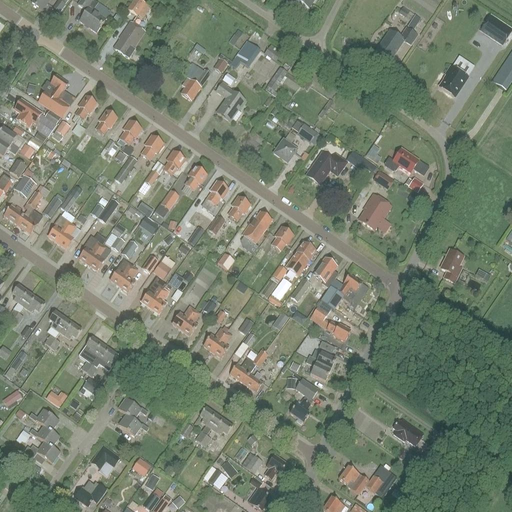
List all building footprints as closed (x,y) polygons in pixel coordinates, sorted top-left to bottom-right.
[(44,12),(51,0),(32,0),(35,2),(33,4),(44,12)] [(91,0),(82,0),(78,6),(87,12),(79,23),(96,35),(111,13),(91,0)] [(137,0),(136,0),(129,11),(139,18),(147,6),(137,0)] [(301,0),(299,4),(309,10),(315,1),(314,0),(301,0)] [(67,6),(66,6),(60,1),(53,10),(60,15),(67,6)] [(409,12),(403,8),(399,14),(405,18),(409,12)] [(421,20),(416,16),(408,27),(413,31),(421,20)] [(480,33),(502,48),(511,33),(511,31),(490,17),(480,33)] [(135,50),(147,32),(132,23),(121,40),(117,47),(119,48),(117,51),(130,60),(137,51),(135,50)] [(390,33),(377,52),(380,54),(378,57),(386,62),(390,55),(394,57),(404,42),(411,47),(418,37),(407,29),(400,39),(390,33)] [(238,31),(229,43),(233,46),(242,34),(238,31)] [(248,43),(231,68),(235,70),(240,63),(248,70),(261,52),(248,43)] [(277,63),(283,53),(269,43),(265,48),(269,50),(265,55),(277,63)] [(489,50),(473,71),(484,80),(496,64),(493,62),(497,56),(489,50)] [(511,82),(511,53),(492,83),(505,93),(511,82)] [(229,66),(222,61),(215,71),(222,75),(229,66)] [(186,91),(182,96),(192,103),(203,89),(205,84),(213,75),(207,71),(205,74),(198,69),(189,81),(188,80),(182,88),(186,91)] [(281,85),(288,74),(281,69),(268,87),(274,92),(280,84),(281,85)] [(454,98),(467,79),(451,69),(446,76),(448,78),(440,89),(454,99),(454,98)] [(302,84),(288,74),(281,85),(283,86),(284,83),(297,92),(302,84)] [(48,93),(40,104),(63,120),(71,109),(59,100),(60,99),(68,105),(71,99),(64,94),(70,86),(58,77),(52,85),(57,89),(52,96),(48,93)] [(225,84),(218,93),(229,100),(219,115),(232,124),(234,120),(238,122),(243,115),(240,112),(247,101),(234,92),(229,89),(230,87),(225,84)] [(28,93),(35,94),(36,86),(29,85),(28,93)] [(330,125),(346,104),(335,95),(319,117),(330,125)] [(91,117),(98,105),(88,98),(80,109),(81,110),(77,117),(84,122),(89,115),(91,117)] [(44,116),(34,109),(23,101),(16,112),(22,116),(18,121),(31,130),(34,125),(37,127),(44,116)] [(56,125),(61,119),(49,111),(45,118),(56,125)] [(111,131),(119,120),(108,112),(101,123),(102,125),(98,131),(105,136),(110,130),(111,131)] [(61,143),(72,128),(64,122),(53,137),(61,143)] [(137,141),(144,131),(132,123),(125,133),(127,134),(121,141),(130,147),(135,139),(137,141)] [(320,136),(301,123),(300,124),(299,124),(295,131),(301,135),(299,136),(313,146),(320,136)] [(15,129),(12,132),(21,138),(23,135),(15,129)] [(3,130),(0,133),(0,142),(17,154),(19,150),(12,146),(17,139),(3,130)] [(43,145),(47,138),(39,133),(35,139),(43,145)] [(87,134),(78,148),(83,152),(92,137),(87,134)] [(158,156),(165,146),(153,138),(146,148),(148,149),(143,156),(151,162),(156,155),(158,156)] [(32,140),(28,146),(37,153),(41,146),(32,140)] [(289,165),(299,151),(285,141),(275,155),(289,165)] [(17,154),(0,142),(0,157),(3,159),(8,152),(15,157),(17,154)] [(110,142),(101,155),(106,159),(107,156),(112,159),(119,148),(115,146),(116,146),(110,142)] [(28,160),(32,155),(24,149),(20,154),(28,160)] [(413,171),(424,178),(429,169),(419,163),(419,162),(402,151),(394,163),(389,160),(384,168),(395,174),(398,170),(409,177),(413,171)] [(120,152),(116,159),(123,164),(127,157),(120,152)] [(180,171),(187,161),(175,153),(168,163),(170,164),(165,171),(173,177),(178,170),(180,171)] [(324,154),(308,177),(321,187),(332,171),(340,177),(349,164),(359,171),(361,167),(372,175),(376,169),(354,153),(347,162),(341,158),(337,164),(324,154)] [(122,186),(138,163),(132,158),(116,181),(122,186)] [(11,174),(21,180),(28,168),(19,162),(11,174)] [(202,186),(209,176),(197,168),(190,178),(191,179),(187,186),(195,191),(200,185),(202,186)] [(159,177),(153,172),(145,184),(151,188),(159,177)] [(380,174),(375,182),(390,192),(395,184),(380,174)] [(2,178),(0,180),(0,192),(4,196),(12,185),(2,178)] [(38,186),(26,178),(16,192),(28,200),(38,186)] [(416,180),(410,189),(420,195),(425,186),(416,180)] [(224,201),(230,192),(219,183),(212,193),(213,194),(208,202),(217,208),(222,200),(224,201)] [(170,192),(161,205),(169,210),(178,197),(170,192)] [(61,209),(67,213),(68,214),(77,200),(76,199),(78,196),(73,193),(72,194),(61,209)] [(39,204),(44,198),(37,194),(33,200),(39,204)] [(382,225),(394,208),(376,196),(365,211),(367,213),(363,219),(366,222),(364,224),(376,232),(381,224),(382,225)] [(245,216),(252,207),(240,198),(233,208),(235,209),(229,217),(238,222),(243,215),(245,216)] [(35,210),(39,204),(33,200),(29,206),(35,210)] [(52,205),(45,215),(52,220),(63,205),(56,200),(52,206),(52,205)] [(107,226),(120,206),(113,201),(99,221),(107,226)] [(198,201),(186,215),(192,221),(204,207),(198,201)] [(98,220),(105,210),(99,206),(92,216),(98,220)] [(19,227),(26,217),(21,214),(23,212),(19,209),(17,211),(13,207),(6,217),(19,227)] [(26,217),(19,227),(32,236),(39,226),(40,226),(45,219),(35,212),(30,220),(26,217)] [(73,225),(75,221),(77,220),(68,214),(67,213),(63,218),(62,217),(56,226),(58,228),(50,239),(59,245),(73,225)] [(257,246),(274,222),(262,214),(256,222),(254,221),(243,236),(257,246)] [(227,224),(220,219),(211,233),(219,238),(227,224)] [(75,221),(73,225),(59,245),(67,251),(76,240),(72,237),(80,225),(75,221)] [(289,247),(296,237),(284,229),(277,239),(278,240),(273,247),(282,253),(287,246),(289,247)] [(89,267),(104,246),(93,239),(87,248),(88,249),(80,260),(89,267)] [(126,244),(119,239),(112,249),(119,254),(126,244)] [(139,248),(132,243),(123,256),(129,261),(139,248)] [(294,262),(289,270),(299,278),(305,270),(304,269),(309,261),(310,262),(317,253),(305,244),(299,254),(300,255),(295,262),(294,262)] [(104,246),(89,267),(98,273),(108,259),(108,260),(113,253),(104,246)] [(450,251),(441,270),(447,273),(444,280),(455,285),(463,269),(460,268),(464,258),(450,251)] [(235,263),(224,255),(217,265),(228,272),(235,263)] [(190,263),(196,267),(201,260),(194,256),(190,263)] [(141,271),(149,276),(158,263),(150,258),(141,271)] [(322,270),(317,277),(325,284),(331,276),(332,277),(339,268),(327,259),(320,269),(322,270)] [(121,289),(135,268),(126,262),(123,265),(119,271),(112,282),(121,289)] [(172,271),(161,264),(153,275),(164,282),(172,271)] [(288,273),(281,267),(274,277),(282,283),(288,273)] [(135,268),(121,289),(129,295),(137,284),(133,281),(140,272),(135,268)] [(467,284),(469,274),(464,272),(461,282),(467,284)] [(490,277),(486,275),(479,272),(476,277),(477,278),(483,281),(488,283),(490,277)] [(323,321),(325,319),(332,309),(333,310),(344,296),(346,297),(350,300),(356,292),(357,293),(364,285),(351,276),(345,285),(346,285),(343,289),(335,282),(317,307),(318,307),(313,313),(313,314),(323,321)] [(151,310),(166,290),(168,287),(158,279),(149,292),(150,293),(142,304),(151,310)] [(299,304),(312,286),(305,281),(292,299),(299,304)] [(278,288),(271,283),(262,296),(269,300),(278,288)] [(18,287),(12,296),(16,298),(13,302),(18,305),(13,311),(14,312),(19,315),(23,308),(32,297),(18,287)] [(166,290),(151,310),(161,317),(169,305),(165,303),(171,294),(166,290)] [(32,297),(23,308),(33,315),(35,312),(39,315),(45,306),(32,297)] [(270,301),(281,308),(283,305),(272,297),(270,301)] [(211,303),(204,313),(211,318),(218,308),(211,303)] [(183,332),(197,312),(191,309),(185,317),(182,315),(174,326),(183,332)] [(14,312),(8,320),(13,323),(19,315),(14,312)] [(197,312),(183,332),(192,339),(200,327),(196,324),(202,316),(197,312)] [(303,326),(307,320),(298,312),(293,319),(303,326)] [(61,334),(70,322),(56,313),(50,321),(54,324),(52,328),(56,331),(45,345),(51,350),(57,341),(56,341),(61,334)] [(214,322),(220,326),(227,317),(222,313),(214,322)] [(330,323),(325,319),(323,321),(313,314),(310,318),(326,329),(330,323)] [(19,315),(13,323),(18,327),(24,319),(19,315)] [(290,320),(283,315),(276,325),(283,330),(290,320)] [(254,326),(247,321),(239,332),(246,337),(254,326)] [(70,322),(61,334),(71,341),(73,338),(77,340),(83,332),(70,322)] [(347,343),(353,332),(341,325),(340,327),(333,323),(328,331),(336,335),(335,337),(347,343)] [(31,324),(22,337),(28,341),(37,328),(31,324)] [(214,354),(228,334),(223,331),(217,339),(213,336),(205,348),(214,354)] [(228,334),(214,354),(223,360),(231,349),(227,347),(233,338),(228,334)] [(258,341),(252,336),(245,346),(251,350),(258,341)] [(82,372),(87,376),(107,348),(93,339),(93,338),(79,358),(87,364),(82,372)] [(57,341),(51,350),(56,353),(62,345),(57,341)] [(321,343),(318,349),(332,356),(335,350),(321,343)] [(4,348),(0,353),(0,355),(7,361),(13,354),(4,348)] [(107,348),(87,376),(92,379),(97,371),(99,367),(109,374),(114,366),(113,366),(119,357),(107,348)] [(265,363),(270,357),(263,352),(258,358),(265,363)] [(310,361),(333,372),(338,361),(323,354),(319,361),(311,357),(310,361)] [(18,358),(7,374),(12,378),(24,362),(18,358)] [(261,369),(265,363),(258,358),(254,364),(254,365),(257,367),(261,369)] [(254,365),(254,364),(249,360),(243,369),(238,366),(231,376),(244,386),(251,375),(257,367),(254,365)] [(328,383),(333,372),(310,361),(308,364),(316,368),(312,376),(328,383)] [(251,375),(244,386),(257,395),(265,385),(261,382),(264,377),(259,374),(256,378),(251,375)] [(98,399),(105,389),(91,380),(84,390),(98,399)] [(295,381),(287,380),(287,391),(295,391),(295,381)] [(298,407),(292,415),(299,421),(298,422),(303,426),(304,424),(305,425),(311,417),(307,414),(315,403),(313,402),(320,392),(304,381),(297,391),(307,398),(299,409),(298,407)] [(10,409),(24,398),(18,390),(4,401),(10,409)] [(59,409),(67,398),(61,394),(58,398),(51,393),(47,400),(59,409)] [(136,421),(141,413),(147,418),(150,414),(143,410),(142,411),(127,400),(119,411),(127,416),(136,421)] [(213,430),(221,418),(208,408),(201,417),(205,420),(203,423),(208,426),(197,441),(202,445),(208,437),(213,430)] [(53,434),(61,423),(45,412),(39,420),(33,416),(31,419),(37,424),(38,423),(45,429),(45,428),(53,434)] [(136,421),(127,416),(120,427),(136,438),(142,429),(148,434),(151,430),(144,425),(143,426),(136,421)] [(221,418),(213,430),(222,437),(225,433),(229,436),(235,427),(221,418)] [(414,450),(424,436),(402,421),(400,424),(398,422),(393,430),(396,432),(393,436),(404,444),(405,443),(414,450)] [(187,439),(194,429),(188,425),(181,435),(187,439)] [(53,434),(45,428),(45,429),(40,436),(33,432),(31,435),(37,440),(38,439),(45,444),(54,450),(61,439),(53,434)] [(213,441),(208,437),(202,445),(207,449),(213,441)] [(62,455),(54,450),(45,444),(40,452),(34,448),(31,451),(28,449),(24,454),(34,461),(39,455),(54,466),(62,455)] [(106,464),(115,470),(122,460),(104,447),(91,465),(101,472),(106,464)] [(398,457),(404,461),(409,454),(403,450),(398,457)] [(422,458),(413,452),(406,462),(427,477),(436,464),(433,462),(435,459),(426,452),(422,458)] [(264,463),(252,455),(244,467),(256,475),(264,463)] [(283,475),(289,466),(276,457),(268,468),(271,470),(266,477),(273,482),(279,473),(283,475)] [(152,468),(140,460),(133,470),(145,478),(152,468)] [(228,463),(221,468),(230,480),(237,475),(228,463)] [(215,487),(223,476),(213,468),(205,480),(215,487)] [(367,488),(370,484),(350,469),(340,482),(348,488),(348,489),(360,498),(367,488)] [(146,482),(156,488),(160,480),(151,474),(146,482)] [(375,478),(370,484),(367,488),(380,497),(387,487),(385,485),(387,481),(378,474),(376,478),(375,478)] [(249,496),(245,501),(251,505),(261,511),(265,511),(273,501),(259,491),(263,485),(254,479),(250,485),(251,486),(246,493),(249,496)] [(85,487),(75,500),(89,510),(93,503),(97,506),(107,493),(96,485),(94,487),(89,483),(86,488),(85,487)] [(150,511),(153,511),(161,501),(154,496),(145,508),(150,511)] [(181,497),(174,503),(179,509),(186,503),(181,497)] [(332,499),(324,511),(323,511),(347,511),(348,511),(332,499)] [(165,511),(170,505),(164,500),(155,511),(165,511)]
